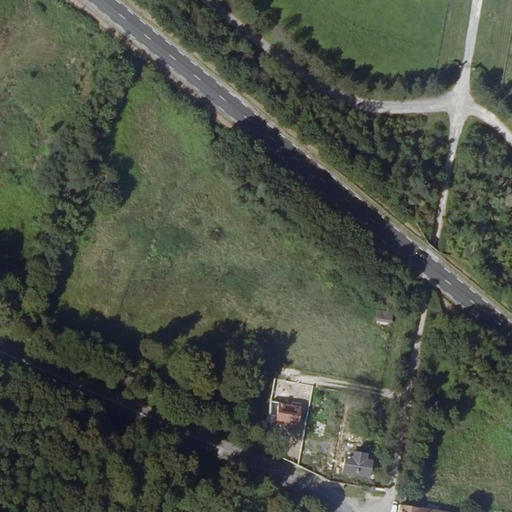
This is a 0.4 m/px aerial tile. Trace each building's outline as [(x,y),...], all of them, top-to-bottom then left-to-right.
[(217,170),(219,161),(223,144),(214,141),(208,168),(217,170)] [(389,325),(391,312),(375,310),(374,323),(389,325)] [(299,390),(295,403),(304,405),(307,393),(299,390)] [(276,423),(283,424),(284,414),(277,413),(276,423)] [(350,457),(346,456),(344,468),(367,473),(370,460),(364,459),(365,454),(351,451),(350,457)] [(304,470),(326,480),(330,471),(306,460),(302,469),(304,470)] [(404,499),(399,498),(396,511),(425,511),(418,511),(419,504),(404,502),(404,499)]
